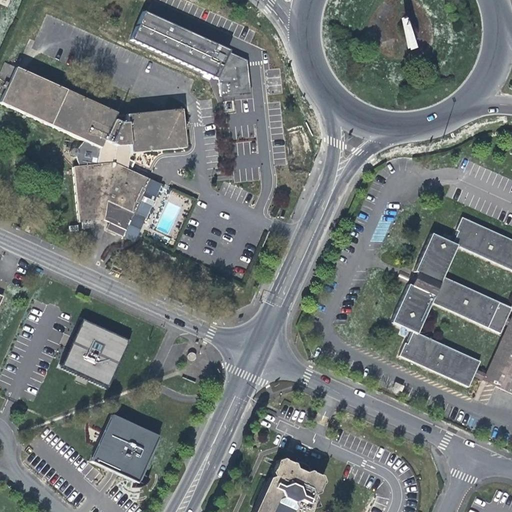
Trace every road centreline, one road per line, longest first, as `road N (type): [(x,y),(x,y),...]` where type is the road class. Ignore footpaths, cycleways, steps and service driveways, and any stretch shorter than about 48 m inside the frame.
road 1 (primary): [(336,140),(329,186),(248,352)]
road 2 (residential): [(209,335),(0,238)]
road 3 (primary): [(263,358),(361,152)]
road 4 (residential): [(473,454),(306,377)]
road 5 (primary): [(248,352),(169,511)]
road 6 (unknown): [(256,115),(247,50),(149,3)]
road 7 (primary): [(191,511),(263,358)]
